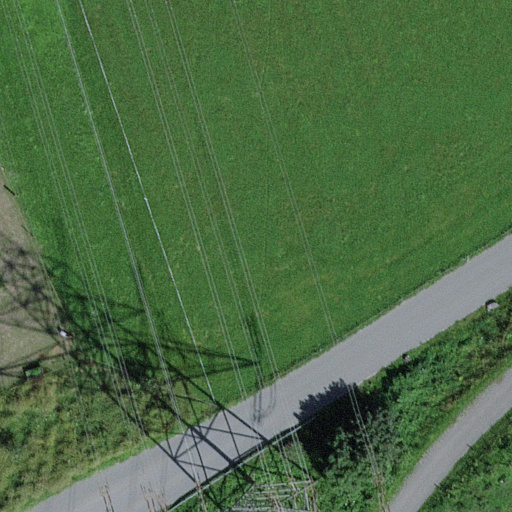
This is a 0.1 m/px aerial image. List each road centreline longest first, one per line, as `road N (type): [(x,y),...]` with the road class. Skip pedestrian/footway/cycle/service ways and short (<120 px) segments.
road 1 (unclassified): [(84,511),(511,254)]
road 2 (track): [(400,511),(455,438),(511,383)]
